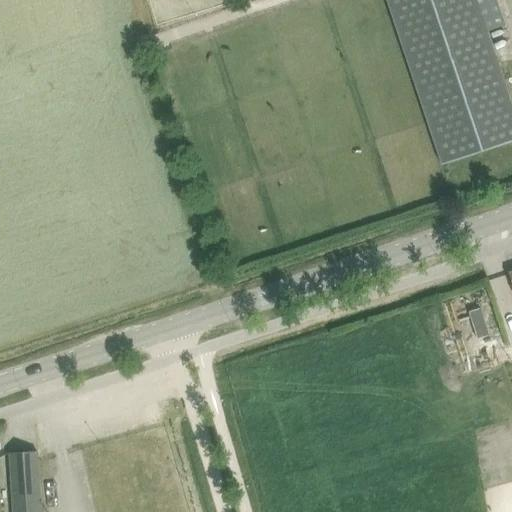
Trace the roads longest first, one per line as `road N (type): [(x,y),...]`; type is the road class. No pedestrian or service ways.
road 1 (tertiary): [(190,323),(511,214)]
road 2 (tertiary): [(190,323),(0,383)]
road 3 (track): [(224,511),(169,329)]
